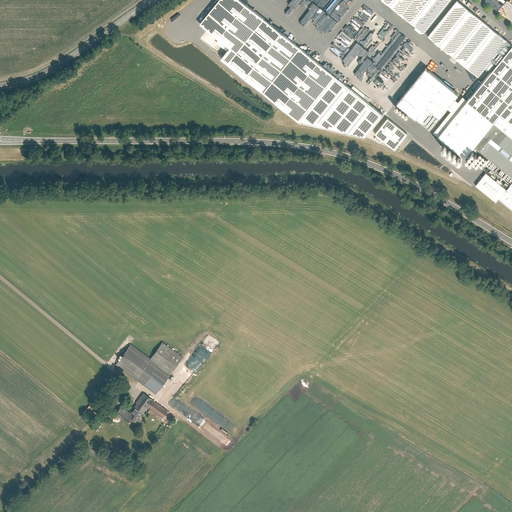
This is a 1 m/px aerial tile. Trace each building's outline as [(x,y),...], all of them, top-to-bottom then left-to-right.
[(365,137),(384,114),(242,0),(219,0),(200,24),(229,47),(220,58),(299,122),(365,137)] [(298,18),(312,23),(317,18),(324,11),(325,7),(326,6),(324,4),(324,2),(322,0),(319,0),(285,0),(279,5),(283,9),(287,5),(291,9),(286,14),(291,16),(293,14),(296,15),(295,17),(298,18)] [(380,0),(421,33),(447,0),(380,0)] [(457,1),(428,36),(477,77),(506,42),(457,1)] [(368,9),(356,28),(359,30),(361,27),(365,29),(376,14),(368,9)] [(339,51),(343,53),(340,57),(345,61),(344,63),(346,64),(354,53),(343,45),(339,51)] [(415,59),(417,61),(425,52),(417,45),(413,50),(412,51),(415,54),(414,55),(417,57),(415,59)] [(510,185),(506,189),(486,172),(474,186),(495,203),(497,199),(511,211),(511,46),(465,104),(457,99),(432,131),(465,158),(469,152),(510,185)] [(389,88),(392,89),(394,87),(396,82),(398,80),(400,77),(401,76),(399,75),(400,74),(396,72),(394,70),(396,66),(392,70),(391,69),(392,68),(389,67),(388,70),(387,69),(386,72),(380,79),(379,80),(384,84),(386,85),(389,88)] [(458,94),(425,69),(397,107),(430,131),(458,94)] [(409,134),(388,118),(375,134),(395,150),(409,134)] [(163,344),(151,360),(132,345),(118,365),(158,393),(183,358),(163,344)] [(166,414),(153,405),(155,403),(143,395),(132,411),(122,404),(116,414),(131,424),(136,418),(142,422),(148,413),(160,422),(166,414)] [(91,407),(87,412),(96,420),(101,414),(91,407)]
